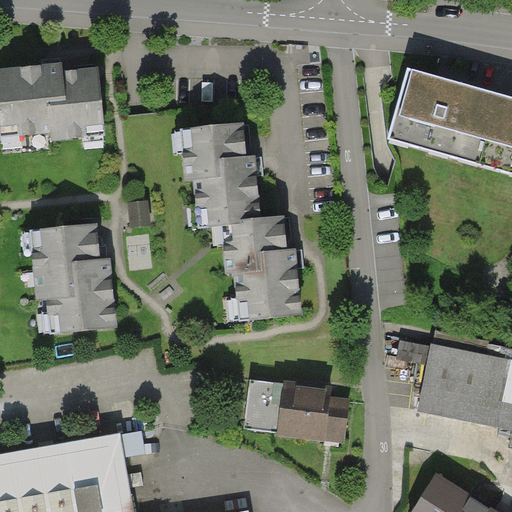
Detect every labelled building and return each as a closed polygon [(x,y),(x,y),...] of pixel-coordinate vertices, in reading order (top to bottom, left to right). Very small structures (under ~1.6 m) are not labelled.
[(109,141),(102,74),(0,84),(0,128),(1,139),(52,134),(53,147),(109,141)] [(511,178),(511,105),(411,77),(392,145),(511,178)] [(243,129),(171,136),(181,238),(202,236),(206,282),(220,281),(225,328),(301,321),(296,268),(287,269),(283,222),(253,225),(243,129)] [(95,231),(16,239),(23,307),(36,306),(39,338),(117,330),(112,279),(100,280),(95,231)] [(419,361),(425,341),(406,335),(400,354),(419,361)] [(511,367),(424,350),(410,419),(504,438),(508,416),(511,416),(511,367)] [(329,389),(248,380),(242,432),(344,444),(349,405),(328,402),(329,389)] [(247,511),(248,511),(247,511),(131,511),(118,437),(0,457),(0,511),(247,511)] [(495,511),(437,476),(413,511),(495,511)]
